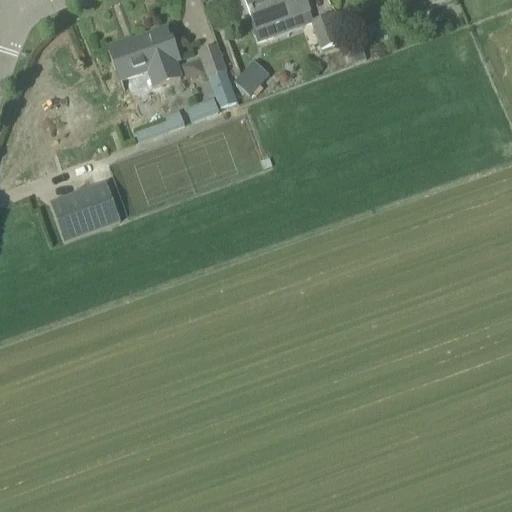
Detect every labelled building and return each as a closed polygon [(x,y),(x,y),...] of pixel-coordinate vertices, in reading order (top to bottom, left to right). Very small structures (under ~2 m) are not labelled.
[(310,15),(304,0),(245,0),(244,0),(256,34),(254,35),(257,45),(274,39),(275,36),(272,28),(310,15)] [(337,15),(311,25),(321,53),(348,44),(337,15)] [(453,21),(446,24),(449,33),(456,30),(453,21)] [(375,36),(364,30),(353,49),(356,50),(349,53),(354,67),(366,62),(364,55),(375,36)] [(182,80),(176,64),(180,62),(169,31),(133,43),(132,41),(107,50),(116,74),(117,73),(122,84),(126,97),(153,87),(154,91),(182,80)] [(198,55),(200,62),(206,77),(207,81),(209,80),(220,112),(237,105),(226,74),(227,74),(217,48),(198,55)] [(253,64),(234,86),(251,100),(254,97),(260,89),(270,78),(253,64)] [(192,127),(219,117),(214,102),(186,113),(192,127)] [(185,128),(179,114),(164,120),(166,125),(136,137),(140,146),(185,128)] [(260,164),(263,172),(273,169),(270,161),(260,164)] [(120,225),(113,206),(107,187),(50,208),(64,245),(120,225)]
